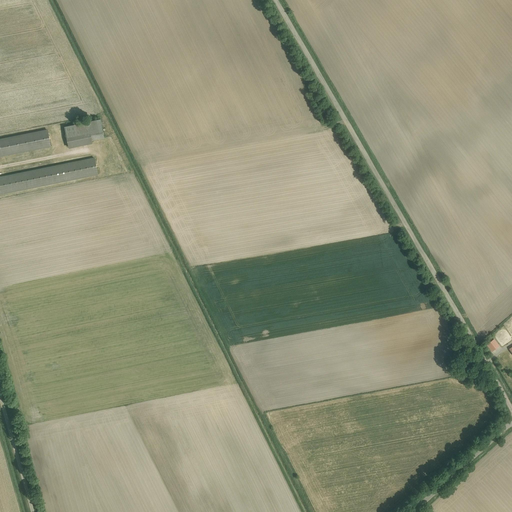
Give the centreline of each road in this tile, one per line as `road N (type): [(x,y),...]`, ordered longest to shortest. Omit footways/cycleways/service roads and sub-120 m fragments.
road 1 (unclassified): [(413,511),(511,421)]
road 2 (unclassified): [(33,511),(0,389)]
